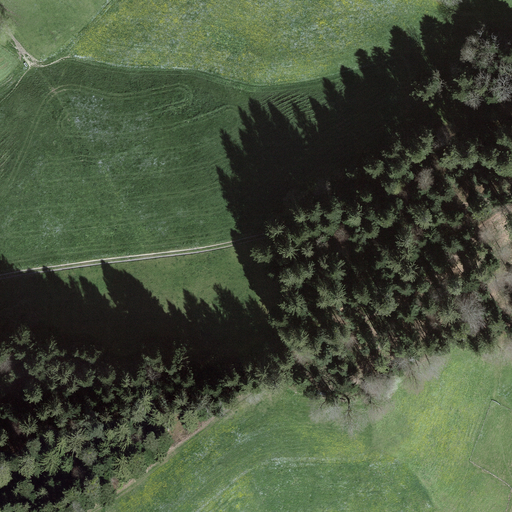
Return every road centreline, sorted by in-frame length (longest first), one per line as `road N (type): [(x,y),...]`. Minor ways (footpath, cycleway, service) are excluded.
road 1 (track): [(511,207),(0,280)]
road 2 (track): [(86,511),(241,395),(430,288),(511,223)]
